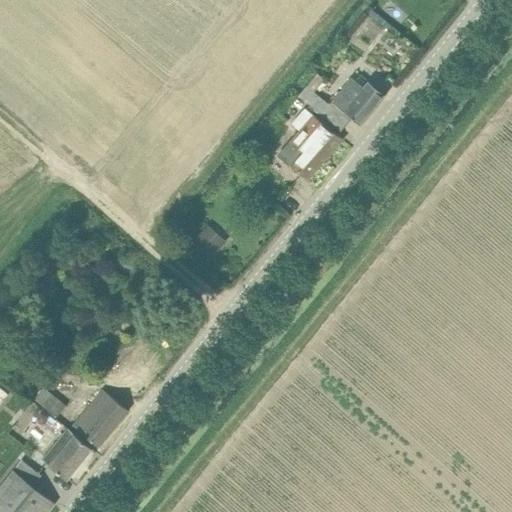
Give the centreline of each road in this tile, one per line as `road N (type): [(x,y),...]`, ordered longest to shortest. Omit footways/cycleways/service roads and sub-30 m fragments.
road 1 (unclassified): [(88,511),(505,0)]
road 2 (track): [(238,327),(0,116)]
